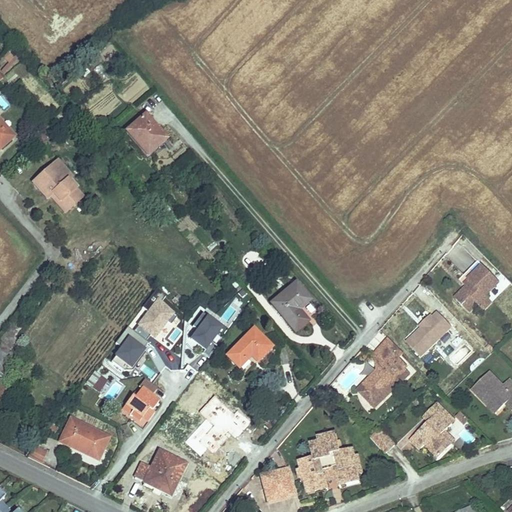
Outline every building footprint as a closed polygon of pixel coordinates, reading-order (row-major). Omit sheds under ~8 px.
[(0,70),(4,74),(16,59),(9,53),(0,63),(0,70)] [(166,139),(146,115),(126,131),(147,155),(166,139)] [(13,137),(12,136),(0,122),(0,128),(10,140),(13,137)] [(10,140),(0,128),(0,148),(0,149),(10,140)] [(72,177),(58,161),(49,168),(50,169),(64,184),(64,185),(68,181),(72,177)] [(72,191),(76,189),(68,181),(64,185),(64,184),(50,169),(49,168),(33,183),(47,200),(50,197),(53,195),(67,210),(67,211),(80,200),(79,199),(72,191)] [(80,200),(83,196),(76,189),(72,191),(79,199),(80,200)] [(67,210),(53,195),(50,197),(65,213),(67,211),(67,210)] [(465,285),(482,267),(483,266),(479,262),(465,275),(460,281),(465,285)] [(486,297),(500,283),(483,266),(482,267),(465,285),(468,288),(457,299),(462,305),(466,302),(473,310),(479,304),(481,306),(488,299),(486,297)] [(298,311),(311,301),(297,284),(272,304),(295,333),(308,322),(298,311)] [(156,299),(136,326),(155,340),(175,313),(156,299)] [(485,310),(492,303),(488,299),(481,306),(485,310)] [(473,310),(466,302),(462,305),(471,313),(473,310)] [(422,358),(453,329),(438,313),(433,318),(431,316),(424,324),(426,326),(422,329),(407,343),(422,358)] [(204,314),(186,338),(205,352),(223,328),(204,314)] [(177,342),(182,331),(175,328),(170,338),(177,342)] [(244,373),(270,346),(255,330),(228,356),(244,373)] [(131,370),(148,343),(129,331),(112,359),(131,370)] [(404,354),(389,339),(378,351),(382,370),(378,370),(378,372),(379,378),(371,379),(363,387),(364,392),(371,405),(385,391),(386,392),(406,372),(404,370),(407,368),(398,359),(404,354)] [(14,345),(5,340),(1,345),(10,350),(11,350),(14,345)] [(0,400),(5,390),(0,387),(0,367),(11,350),(10,350),(1,345),(0,346),(0,400)] [(111,377),(104,372),(100,377),(101,377),(107,382),(110,378),(111,377)] [(410,376),(406,372),(386,392),(389,395),(410,376)] [(99,393),(107,382),(101,377),(100,377),(95,373),(86,384),(99,393)] [(511,382),(510,381),(503,387),(490,374),(472,390),(484,402),(487,400),(498,412),(499,412),(506,405),(511,399),(511,382)] [(152,411),(158,403),(150,397),(155,391),(144,382),(138,388),(140,390),(136,396),(134,399),(131,397),(124,406),(125,407),(131,412),(129,414),(141,424),(144,420),(147,423),(154,413),(152,411)] [(338,395),(331,387),(326,393),(333,401),(338,395)] [(358,391),(371,405),(364,392),(363,387),(358,391)] [(375,409),(389,395),(386,392),(385,391),(371,405),(375,409)] [(498,412),(487,400),(484,402),(496,415),(498,412)] [(444,410),(438,404),(424,418),(429,423),(444,410)] [(131,412),(125,407),(124,406),(122,409),(123,409),(129,414),(131,412)] [(450,416),(444,410),(429,423),(425,428),(428,431),(425,434),(422,430),(410,442),(419,452),(425,446),(438,460),(452,446),(446,439),(445,438),(439,444),(433,438),(438,432),(442,435),(446,431),(452,426),(446,420),(450,417),(450,416)] [(464,417),(461,413),(456,418),(459,422),(464,417)] [(455,422),(450,416),(450,417),(446,420),(452,426),(455,422)] [(464,417),(459,422),(463,426),(469,421),(464,417)] [(175,441),(185,428),(174,419),(163,432),(175,441)] [(108,439),(70,421),(62,439),(69,442),(69,443),(68,446),(98,460),(108,439)] [(182,447),(192,433),(185,428),(175,441),(182,446),(182,447)] [(385,455),(397,444),(383,431),(372,442),(385,455)] [(456,442),(446,431),(442,435),(438,432),(433,438),(439,444),(445,438),(446,439),(452,446),(456,442)] [(361,468),(359,457),(356,458),(354,450),(341,453),(337,434),(326,437),(327,442),(320,444),(312,446),(315,459),(300,463),(303,471),(299,472),(301,479),(307,482),(310,496),(317,495),(321,487),(321,486),(328,485),(327,481),(330,480),(332,476),(337,475),(338,479),(339,482),(346,481),(348,487),(361,484),(359,477),(357,469),(361,468)] [(45,455),(34,450),(28,457),(41,464),(45,455)] [(171,495),(186,464),(181,462),(183,459),(179,457),(177,460),(160,452),(152,469),(142,464),(135,478),(145,483),(147,480),(161,487),(160,490),(171,495)] [(294,496),(288,469),(262,476),(268,502),(294,496)] [(160,490),(161,487),(147,480),(145,483),(146,483),(158,489),(160,490)] [(330,492),(328,485),(321,486),(321,487),(317,495),(330,492)] [(0,511),(19,511),(18,510),(15,511),(10,511),(7,508),(1,502),(6,497),(0,491),(0,511)]
